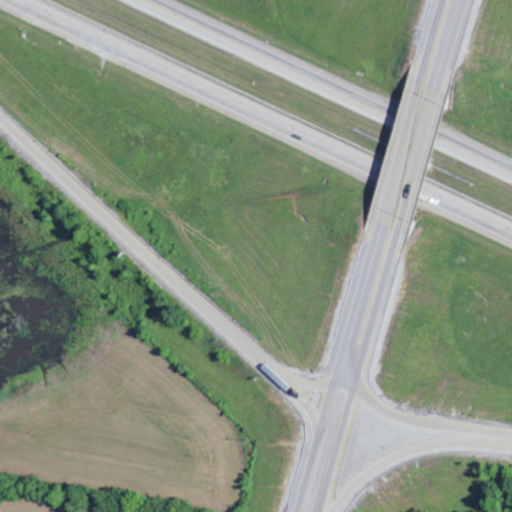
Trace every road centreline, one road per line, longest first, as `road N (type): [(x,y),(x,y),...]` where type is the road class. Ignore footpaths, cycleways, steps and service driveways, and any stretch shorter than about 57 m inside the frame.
road 1 (motorway): [(13,0),(511,234)]
road 2 (motorway): [(0,117),(285,376),(331,384),(366,350)]
road 3 (motorway): [(511,173),(141,0)]
road 4 (secondary): [(382,211),(302,511)]
road 5 (secondary): [(321,511),(400,218)]
road 6 (motorway): [(348,349),(364,387),(389,412),(511,439)]
road 7 (motorway): [(334,511),(400,457),(442,446),(511,447)]
road 8 (motorway): [(256,353),(318,417),(318,455)]
road 9 (secondary): [(415,94),(382,211)]
road 10 (secondary): [(400,218),(433,102)]
